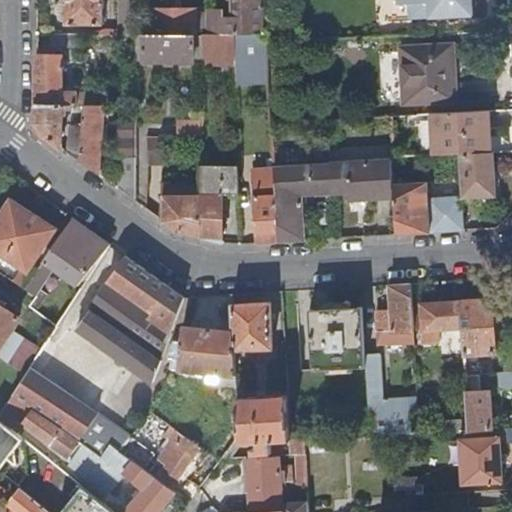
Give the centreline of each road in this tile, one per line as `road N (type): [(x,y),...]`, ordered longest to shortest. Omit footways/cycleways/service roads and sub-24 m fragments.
road 1 (residential): [(0,135),(198,269),(511,251)]
road 2 (residential): [(0,119),(8,0)]
